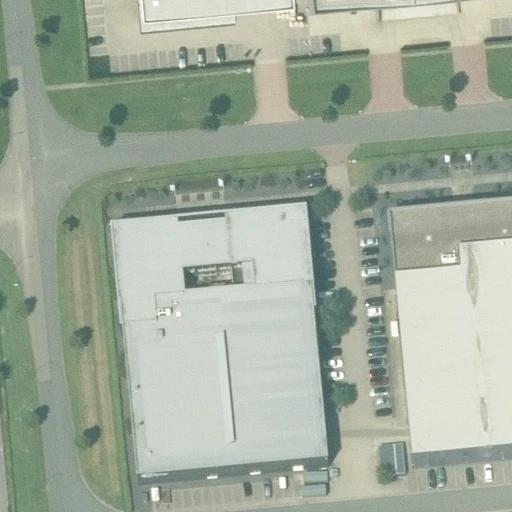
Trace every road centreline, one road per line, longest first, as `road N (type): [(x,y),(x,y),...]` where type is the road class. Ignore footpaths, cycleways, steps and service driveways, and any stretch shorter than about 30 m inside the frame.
road 1 (unclassified): [(511,116),(32,161)]
road 2 (unknown): [(323,134),(361,509)]
road 3 (unclassified): [(65,511),(36,207)]
road 4 (unclassified): [(336,511),(511,495)]
road 5 (unclassified): [(32,161),(16,0)]
